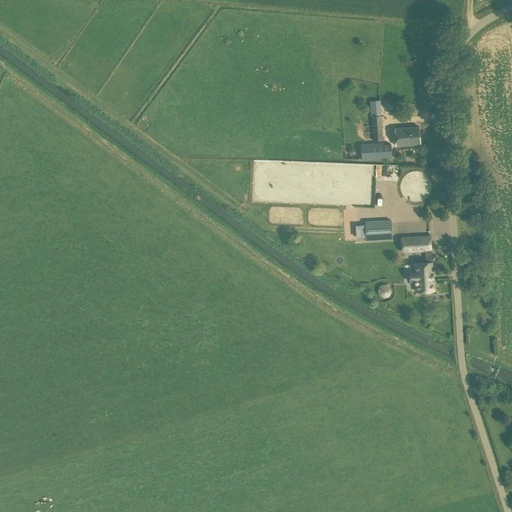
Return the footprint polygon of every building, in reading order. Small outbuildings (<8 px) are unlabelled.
[(383,140),(380,100),(364,101),(365,117),(363,117),(364,126),(372,125),(373,141),(383,140)] [(395,145),(419,144),(418,127),(394,128),(395,145)] [(383,144),(383,142),(360,144),(361,161),(392,159),(391,144),(383,144)] [(391,221),(365,222),(366,240),(392,239),(391,221)] [(321,248),(326,247),(323,233),(312,235),(316,257),(323,255),(321,248)] [(427,234),(403,235),(404,252),(428,251),(427,234)] [(348,262),(350,253),(338,251),(336,260),(348,262)] [(429,260),(412,261),(414,289),(431,288),(430,275),(429,260)]
